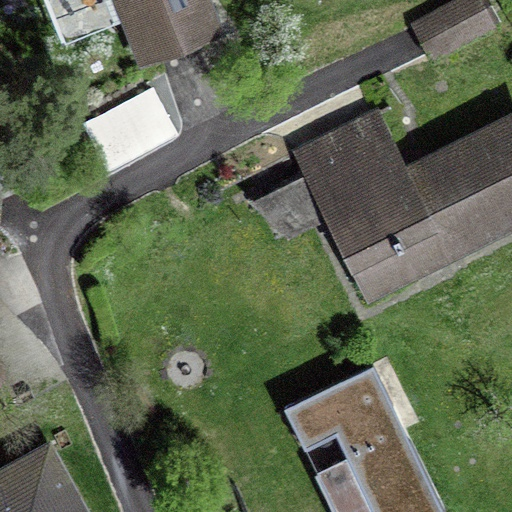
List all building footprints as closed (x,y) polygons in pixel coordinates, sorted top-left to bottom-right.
[(130,0),(153,59),(209,36),(194,0),(130,0)] [(478,0),(457,0),(414,23),(432,56),(491,24),(478,0)] [(155,73),(90,104),(113,154),(179,122),(155,73)] [(375,111),(297,150),(368,292),(511,220),(511,135),(412,186),(375,111)] [(271,511),(267,503),(248,511),(446,511),(372,363),(284,406),(329,498),(300,511),(271,511)] [(78,511),(46,453),(0,478),(0,511),(78,511)]
